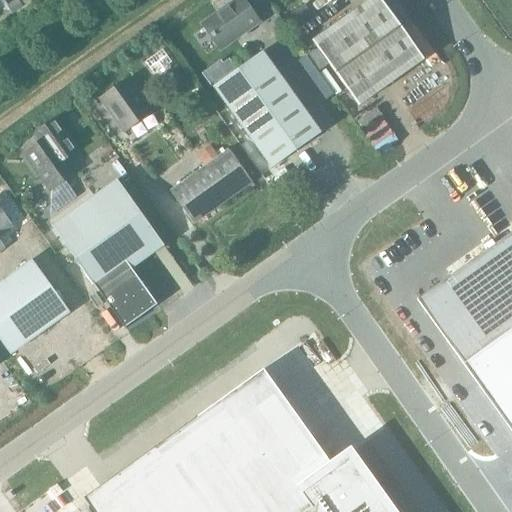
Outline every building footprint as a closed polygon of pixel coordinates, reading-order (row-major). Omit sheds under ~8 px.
[(249,9),(261,0),(236,0),(202,25),(221,51),(259,23),(249,9)] [(380,0),(370,0),(312,42),(359,107),(424,60),(380,0)] [(274,8),(266,13),(276,32),(284,27),(274,8)] [(213,88),(271,169),(321,134),(262,52),(213,88)] [(124,132),(151,113),(128,80),(100,100),(124,132)] [(50,215),(76,196),(64,180),(76,172),(66,158),(77,151),(55,120),(34,135),(40,143),(23,154),(50,191),(50,215)] [(252,183),(229,150),(170,192),(193,225),(252,183)] [(156,305),(131,270),(163,246),(117,181),(51,228),(98,293),(100,292),(103,296),(102,297),(124,328),(126,330),(127,329),(126,327),(156,305)] [(0,235),(11,228),(0,211),(0,252),(4,250),(0,244),(0,235)] [(464,364),(511,330),(511,232),(418,300),(464,364)] [(0,341),(10,355),(69,313),(32,260),(0,283),(0,341)] [(389,511),(349,456),(333,468),(329,462),(263,370),(83,499),(92,511),(389,511)]
